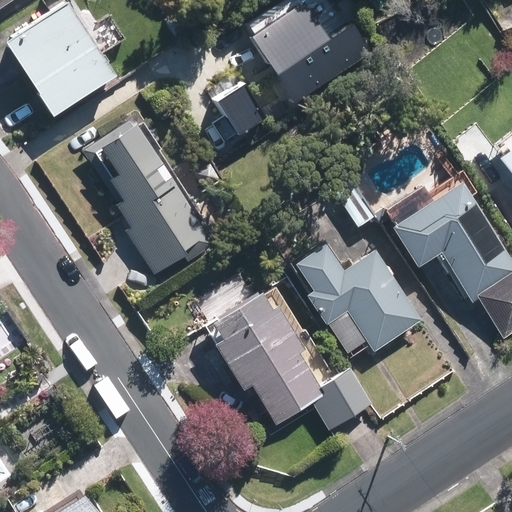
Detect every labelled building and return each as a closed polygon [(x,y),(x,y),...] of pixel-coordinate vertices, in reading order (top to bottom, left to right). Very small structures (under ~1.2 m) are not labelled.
[(300,0),(293,0),(248,30),(292,97),(367,48),(347,18),(323,34),(300,0)] [(63,11),(7,49),(52,115),(107,77),(63,11)] [(234,83),(207,101),(231,138),(258,120),(234,83)] [(159,94),(150,101),(158,112),(167,106),(159,94)] [(129,236),(153,271),(204,238),(134,132),(104,152),(123,181),(113,188),(126,208),(121,211),(135,232),(129,236)] [(511,155),(503,162),(511,173),(511,155)] [(209,169),(198,176),(206,187),(216,180),(209,169)] [(511,273),(458,191),(395,232),(418,266),(440,252),(471,299),(479,294),(506,335),(511,331),(511,273)] [(319,249),(294,266),(315,296),(310,300),(346,352),(367,337),(374,347),(414,320),(372,259),(340,280),(319,249)] [(270,319),(259,302),(215,329),(226,347),(221,350),(244,387),(250,384),(274,424),(318,397),(293,356),(299,352),(277,315),(270,319)] [(92,511),(83,497),(58,511),(92,511)]
